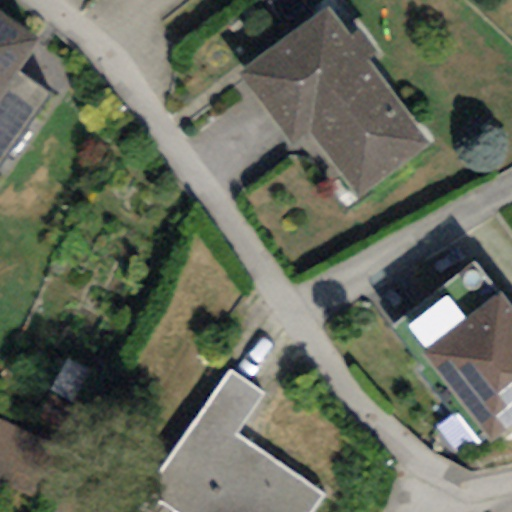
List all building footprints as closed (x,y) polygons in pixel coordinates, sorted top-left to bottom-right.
[(327,7),(239,73),(293,145),(310,132),(357,195),(427,143),(366,61),(375,53),(358,31),(350,37),(327,7)] [(18,68),(37,41),(0,15),(0,168),(53,93),(18,68)] [(511,306),(502,293),(420,353),(486,442),(511,422),(511,306)] [(311,511),(323,495),(233,434),(261,394),(228,372),(145,495),(170,511),(311,511)] [(57,450),(0,423),(0,484),(33,500),(57,450)]
